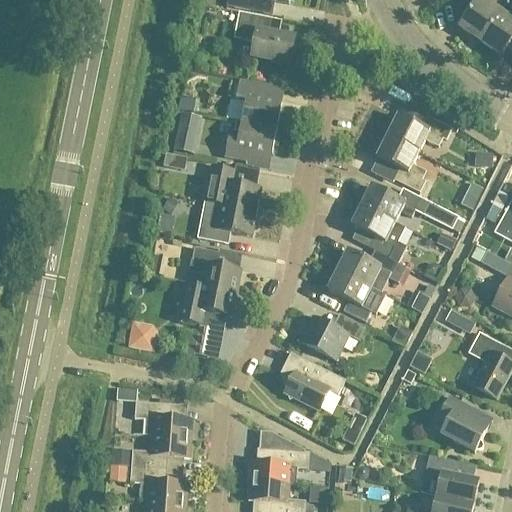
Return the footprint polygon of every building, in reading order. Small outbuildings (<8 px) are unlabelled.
[(287,0),(226,0),(225,10),(252,15),(255,1),(286,7),(287,0)] [(479,46),(499,17),(487,8),(492,0),(463,0),(455,12),(466,20),(458,31),(479,46)] [(286,69),(291,43),(266,38),(269,23),(237,17),(232,43),(253,47),(250,62),(286,69)] [(499,17),(479,46),(499,60),(503,55),(511,60),(511,22),(511,25),(499,17)] [(244,104),(239,127),(274,134),(279,110),(274,109),(276,97),(237,89),(234,102),(244,104)] [(388,138),(386,141),(418,157),(424,145),(436,151),(440,143),(444,145),(449,134),(425,122),(420,132),(396,120),(395,123),(392,122),(390,123),(384,134),(385,137),(388,138)] [(274,134),(239,127),(237,139),(227,137),(225,148),(223,162),(263,170),(266,157),(269,158),(274,134)] [(176,134),(172,153),(191,157),(195,138),(176,134)] [(375,158),(377,159),(375,162),(398,174),(392,185),(417,197),(423,186),(420,184),(424,177),(411,170),(418,157),(386,141),(384,144),(382,143),(379,144),(374,155),(375,158)] [(211,172),(204,208),(255,218),(260,194),(232,188),(235,176),(211,172)] [(360,211),(394,228),(399,218),(410,223),(414,215),(369,192),(360,211)] [(181,215),(199,218),(201,207),(183,204),(181,215)] [(255,218),(204,208),(197,244),(220,248),(223,237),(251,242),(255,218)] [(450,235),(456,223),(427,208),(421,220),(450,235)] [(511,248),(511,209),(509,208),(493,238),(511,248)] [(366,252),(373,256),(397,268),(405,253),(396,248),(403,234),(393,229),(394,228),(360,211),(350,231),(371,242),(366,252)] [(405,232),(401,246),(412,250),(416,236),(405,232)] [(297,267),(307,271),(316,251),(306,247),(297,267)] [(203,279),(201,292),(236,299),(241,275),(215,270),(217,258),(194,254),(189,276),(203,279)] [(397,268),(373,256),(367,267),(347,257),(337,276),(379,298),(380,297),(387,284),(397,289),(405,272),(397,269),(397,268)] [(502,280),(508,269),(486,257),(481,268),(502,280)] [(384,300),(380,297),(379,298),(337,276),(327,296),(347,306),(342,317),(364,328),(370,317),(374,319),(384,300)] [(511,321),(511,284),(508,282),(492,311),(511,321)] [(201,292),(185,289),(178,326),(201,331),(204,317),(232,323),(236,299),(201,292)] [(360,347),(367,334),(345,323),(338,336),(312,323),(300,348),(334,365),(347,341),(360,347)] [(135,328),(131,352),(157,356),(161,332),(135,328)] [(402,331),(396,346),(408,351),(414,336),(402,331)] [(485,368),(472,392),(495,404),(511,373),(511,369),(494,360),(499,349),(478,338),(467,359),(485,368)] [(420,357),(413,371),(425,376),(431,362),(420,357)] [(337,400),(344,386),(289,358),(279,379),(290,384),(288,388),(283,389),(284,395),(283,398),(286,400),(288,405),(293,404),(318,416),(320,413),(325,411),(324,406),(328,396),(337,400)] [(479,447),(485,435),(491,424),(449,402),(437,424),(446,429),(440,440),(473,458),(474,456),(478,456),(481,455),(482,452),(481,449),(479,447)] [(169,422),(170,410),(135,407),(134,424),(144,425),(143,441),(150,441),(190,444),(192,424),(186,424),(169,422)] [(250,466),(248,486),(289,489),(290,473),(307,475),(308,458),(304,457),(304,455),(270,437),(259,437),(258,454),(273,455),(272,468),(250,466)] [(190,444),(150,441),(148,457),(131,456),(130,472),(165,474),(166,462),(189,464),(190,444)] [(129,472),(130,456),(110,455),(109,471),(129,472)] [(439,487),(435,502),(472,510),(477,487),(454,481),(457,467),(428,461),(423,483),(439,487)] [(125,487),(126,472),(109,471),(108,486),(125,487)] [(145,505),(186,508),(187,488),(165,487),(165,474),(130,472),(129,488),(140,489),(138,504),(145,505)] [(304,511),(305,506),(287,505),(289,489),(248,486),(247,506),(269,508),(268,511),(304,511)] [(471,511),(472,510),(435,502),(433,511),(471,511)]
